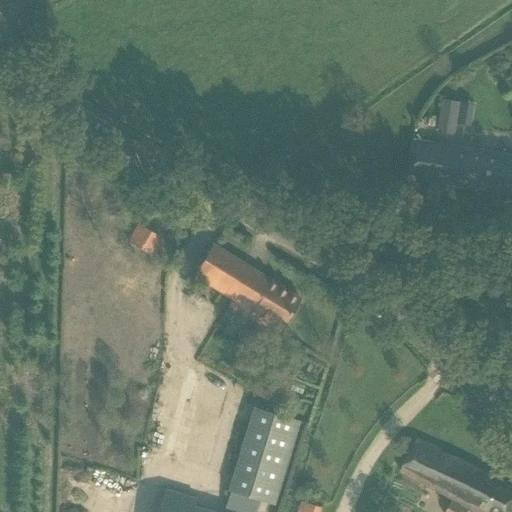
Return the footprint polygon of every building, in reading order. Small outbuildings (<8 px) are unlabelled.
[(441,99),(437,134),(455,136),(457,123),(460,101),(441,99)] [(511,155),(412,140),(410,157),(406,177),(511,194),(511,155)] [(127,242),(150,255),(159,239),(137,225),(127,242)] [(212,245),(201,262),(194,274),(236,300),(232,305),(278,333),(299,299),(212,245)] [(254,394),(279,404),(281,397),(278,396),(286,377),(264,368),(254,394)] [(299,422),(253,408),(227,491),(274,505),(299,422)] [(416,439),(408,457),(400,473),(452,499),(445,511),(466,511),(469,507),(478,511),(508,511),(511,504),(511,486),(440,452),(441,450),(416,439)] [(164,490),(157,511),(209,511),(194,507),(196,500),(164,490)] [(319,511),(320,509),(301,502),(297,511),(319,511)]
